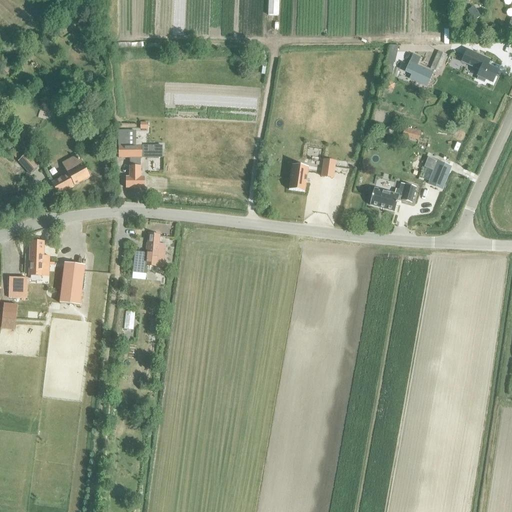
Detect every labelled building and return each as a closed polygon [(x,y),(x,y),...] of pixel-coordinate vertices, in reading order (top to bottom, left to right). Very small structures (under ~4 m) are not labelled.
[(268,0),(268,16),(278,16),(278,0),(268,0)] [(473,8),(467,11),(473,21),(479,17),(473,8)] [(467,51),(461,63),(476,69),(477,68),(480,70),(477,77),(492,83),(497,72),(487,67),(489,61),(467,51)] [(430,69),(439,73),(446,56),(437,52),(430,69)] [(413,56),(405,72),(412,75),(410,80),(425,87),(431,73),(416,66),(419,59),(413,56)] [(385,62),(383,72),(390,75),(392,68),(393,64),(385,62)] [(405,129),(403,137),(418,141),(420,133),(405,129)] [(128,132),(118,131),(118,158),(129,158),(140,158),(151,158),(162,158),(162,147),(151,147),(136,147),(128,147),(128,132)] [(18,162),(29,175),(38,167),(27,154),(18,162)] [(67,175),(51,184),(58,196),(90,178),(77,155),(61,164),(67,175)] [(129,178),(125,178),(125,189),(144,189),(144,178),(140,178),(140,167),(140,158),(129,158),(129,167),(129,178)] [(428,159),(425,167),(425,168),(434,171),(429,182),(428,185),(441,190),(450,168),(428,159)] [(323,160),(321,176),(333,178),(335,162),(323,160)] [(292,166),(289,189),(304,192),(308,168),(292,166)] [(374,189),(369,206),(393,213),(396,199),(400,201),(410,204),(414,189),(404,186),(403,192),(396,190),(394,195),(374,189)] [(128,252),(126,272),(133,273),(144,274),(145,266),(163,268),(165,246),(158,245),(159,236),(149,235),(147,254),(135,253),(128,252)] [(30,242),(29,276),(43,277),(43,268),(49,268),(50,257),(44,257),(44,243),(30,242)] [(60,304),(80,306),(84,267),(64,264),(60,304)] [(9,299),(27,299),(27,279),(9,278),(9,299)] [(0,330),(14,332),(17,306),(4,305),(0,330)] [(148,336),(157,337),(158,321),(150,320),(148,336)]
